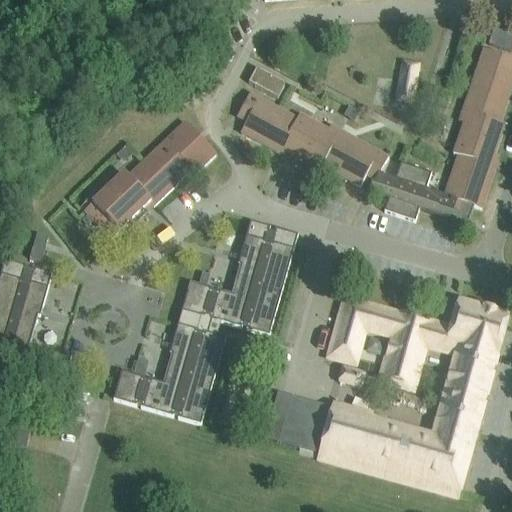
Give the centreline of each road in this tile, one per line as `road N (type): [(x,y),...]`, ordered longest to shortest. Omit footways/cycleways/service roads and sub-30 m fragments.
road 1 (residential): [(244,202),(215,112),(259,31),(285,20),(511,2)]
road 2 (residential): [(71,511),(139,265),(209,208),(244,202)]
road 3 (residential): [(244,202),(484,273)]
